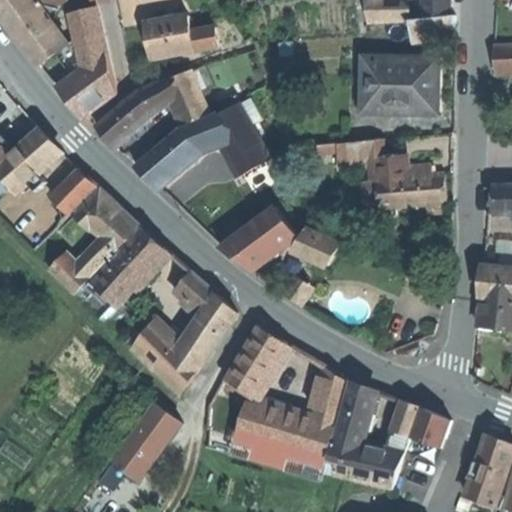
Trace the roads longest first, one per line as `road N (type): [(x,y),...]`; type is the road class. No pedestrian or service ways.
road 1 (tertiary): [(0,41),(126,187),(263,306),(389,377),(445,398)]
road 2 (residential): [(445,398),(463,321),(473,159)]
road 3 (residential): [(473,159),(477,0)]
